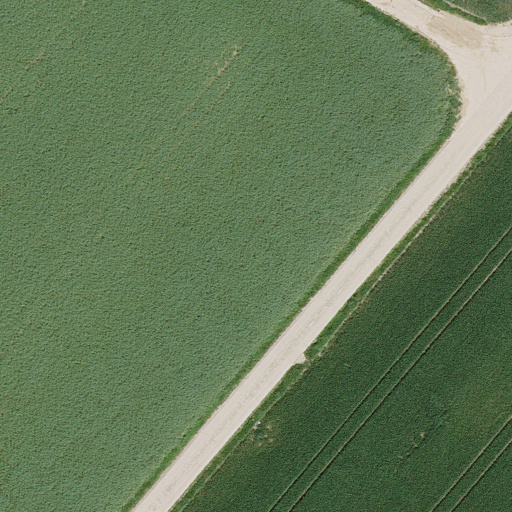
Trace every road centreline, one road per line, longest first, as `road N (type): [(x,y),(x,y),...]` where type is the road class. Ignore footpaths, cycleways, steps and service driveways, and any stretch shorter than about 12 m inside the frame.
road 1 (track): [(165,511),(511,111)]
road 2 (track): [(511,71),(383,0)]
